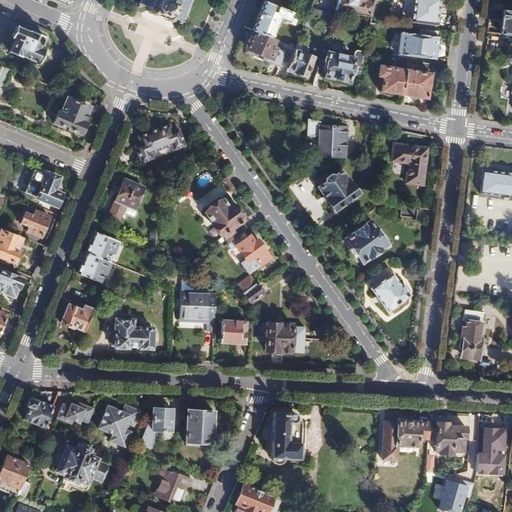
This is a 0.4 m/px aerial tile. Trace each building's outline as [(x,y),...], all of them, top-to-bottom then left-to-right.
[(140,0),(140,3),(138,2),(137,3),(139,5),(138,6),(140,7),(141,5),(150,9),(149,12),(149,14),(152,16),(154,14),(155,13),(160,15),(165,17),(164,19),(165,21),(168,22),(170,21),(171,18),(180,21),(179,24),(181,24),(182,22),(184,23),(185,21),(183,20),(187,10),(189,11),(190,9),(187,8),(190,0),(140,0)] [(338,0),(336,11),(370,19),(374,1),(372,0),(338,0)] [(299,16),(264,2),(253,32),(256,33),(271,40),(280,19),(295,25),(299,16)] [(307,19),(331,28),(335,13),(311,8),(307,19)] [(511,10),(503,9),(500,34),(511,35),(511,10)] [(377,25),(371,25),(368,36),(375,37),(377,25)] [(25,31),(12,26),(7,36),(11,38),(5,52),(17,57),(18,55),(36,63),(43,49),(38,47),(42,37),(26,30),(25,31)] [(436,36),(437,31),(434,31),(420,30),(419,35),(417,58),(435,60),(438,37),(436,36)] [(271,40),(256,33),(253,39),(252,39),(250,39),(246,48),(247,50),(269,59),(272,58),(275,51),(275,48),(273,47),(275,41),(271,40)] [(419,35),(399,33),(397,55),(417,58),(419,35)] [(296,49),(288,70),(295,73),(295,74),(304,78),(312,59),(297,53),(298,50),(296,49)] [(351,73),(361,75),(363,65),(365,52),(358,51),(355,53),(354,59),(329,54),(326,68),(324,68),(322,75),(324,77),(326,77),(325,79),(348,84),(351,73)] [(380,91),(402,95),(406,71),(379,66),(377,77),(382,78),(380,91)] [(0,83),(4,85),(10,70),(7,68),(3,67),(0,74),(0,83)] [(406,71),(402,95),(426,100),(431,75),(406,71)] [(88,108),(65,98),(59,112),(57,111),(52,123),(80,134),(85,122),(83,121),(88,108)] [(319,121),(308,119),(307,136),(319,137),(318,156),(345,158),(346,127),(319,126),(319,121)] [(170,124),(138,135),(141,143),(134,145),(140,163),(152,159),(150,153),(171,146),(173,151),(185,147),(179,129),(173,131),(170,124)] [(427,149),(394,145),(393,161),(407,163),(405,183),(423,186),(427,149)] [(46,174),(34,169),(24,193),(55,206),(61,194),(54,191),(59,177),(47,173),(46,174)] [(325,184),(318,189),(334,211),(358,195),(351,184),(349,185),(340,172),(334,177),(333,176),(332,177),(330,176),(329,177),(328,176),(325,178),(326,179),(324,180),(325,182),(324,183),(325,184)] [(511,177),(480,174),(478,192),(511,196),(511,177)] [(187,185),(180,175),(173,179),(180,190),(187,185)] [(144,188),(124,179),(115,201),(126,205),(135,209),(144,188)] [(396,180),(384,179),(383,194),(396,195),(396,180)] [(126,205),(115,201),(109,215),(119,220),(122,213),(126,205)] [(219,238),(224,246),(226,245),(237,238),(230,228),(240,220),(229,204),(226,206),(222,201),(205,214),(221,236),(219,238)] [(126,205),(122,213),(133,218),(136,217),(137,213),(136,210),(135,209),(126,205)] [(417,208),(401,206),(400,215),(416,218),(417,208)] [(23,238),(36,243),(38,237),(40,238),(49,217),(34,211),(32,217),(24,214),(20,223),(28,227),(23,238)] [(368,222),(345,238),(361,262),(385,245),(383,243),(387,240),(383,234),(379,237),(368,222)] [(0,264),(11,269),(18,252),(16,251),(18,247),(20,240),(0,232),(0,264)] [(95,232),(86,253),(107,262),(111,253),(113,254),(119,241),(95,232)] [(146,244),(156,245),(156,240),(157,234),(150,233),(150,238),(146,238),(146,244)] [(245,238),(242,234),(237,238),(226,245),(232,253),(237,249),(246,262),(248,260),(250,262),(254,259),(260,267),(270,260),(257,241),(253,244),(249,236),(245,238)] [(86,253),(78,273),(92,279),(98,282),(99,282),(103,273),(105,274),(110,263),(107,262),(86,253)] [(420,279),(421,272),(405,269),(404,277),(420,279)] [(4,274),(0,272),(0,292),(13,298),(17,289),(18,289),(22,280),(5,272),(4,274)] [(399,287),(390,275),(370,289),(386,312),(409,296),(407,294),(409,292),(405,286),(403,288),(401,285),(399,287)] [(245,293),(257,284),(251,277),(239,285),(245,293)] [(99,282),(98,282),(94,294),(98,296),(103,283),(99,282)] [(264,295),(257,284),(245,293),(244,294),(252,304),(264,295)] [(206,331),(214,332),(216,299),(205,298),(205,293),(181,292),(180,319),(186,319),(187,322),(200,323),(200,321),(207,320),(206,323),(206,331)] [(72,327),(83,332),(92,310),(84,306),(82,311),(67,305),(60,323),(72,328),(72,327)] [(483,314),(464,311),(463,321),(466,322),(466,329),(463,329),(461,338),(459,350),(463,350),(462,357),(477,358),(480,340),(478,339),(480,325),(481,325),(483,314)] [(127,347),(127,346),(138,346),(138,349),(150,349),(152,329),(140,328),(139,329),(132,329),(132,320),(115,320),(114,328),(118,329),(117,335),(114,335),(114,337),(112,337),(111,346),(114,346),(114,348),(124,348),(123,347),(127,347)] [(246,321),(221,320),(220,343),(245,344),(246,321)] [(291,325),(265,324),(264,350),(289,352),(291,325)] [(79,342),(74,355),(90,356),(90,343),(79,342)] [(43,430),(52,407),(37,401),(36,403),(29,400),(26,408),(28,409),(23,421),(43,430)] [(67,409),(61,407),(57,420),(70,425),(71,422),(77,425),(79,421),(86,424),(92,409),(83,406),(76,405),(76,406),(72,405),(69,406),(68,407),(67,409)] [(127,422),(130,423),(134,425),(140,410),(123,406),(122,410),(111,405),(107,407),(98,429),(111,434),(110,439),(125,446),(131,431),(127,429),(125,428),(127,422)] [(171,410),(153,409),(151,431),(169,432),(171,410)] [(212,412),(186,411),(184,445),(211,446),(212,412)] [(294,415),(274,414),(272,459),(273,459),(273,463),(274,465),(276,466),(278,466),(280,466),(282,465),(284,464),(284,462),(285,460),(299,460),(300,445),(299,444),(300,424),(297,423),(297,418),(294,415)] [(511,416),(505,416),(503,433),(511,434),(511,416)] [(419,446),(427,446),(428,441),(429,423),(397,421),(396,446),(419,448),(419,446)] [(448,424),(429,423),(428,441),(435,442),(434,453),(438,453),(438,455),(451,455),(451,452),(461,453),(462,439),(465,439),(465,428),(447,427),(448,424)] [(75,451),(65,448),(56,473),(66,477),(65,479),(66,480),(64,485),(73,489),(75,484),(77,484),(77,482),(87,486),(90,478),(99,481),(106,467),(96,462),(97,460),(88,456),(90,451),(89,451),(90,446),(80,442),(78,446),(77,446),(75,451)] [(44,450),(39,447),(36,454),(41,456),(44,450)] [(31,461),(25,459),(23,464),(6,457),(0,471),(0,491),(16,498),(17,496),(20,488),(23,482),(28,470),(31,461)] [(161,478),(156,490),(161,492),(158,499),(177,507),(186,487),(189,488),(192,480),(161,468),(158,476),(161,478)] [(20,488),(17,496),(24,499),(30,485),(23,482),(20,488)] [(274,498),(243,485),(235,505),(237,506),(234,511),(277,511),(282,503),(273,499),(274,498)] [(39,511),(15,502),(10,511),(39,511)]
